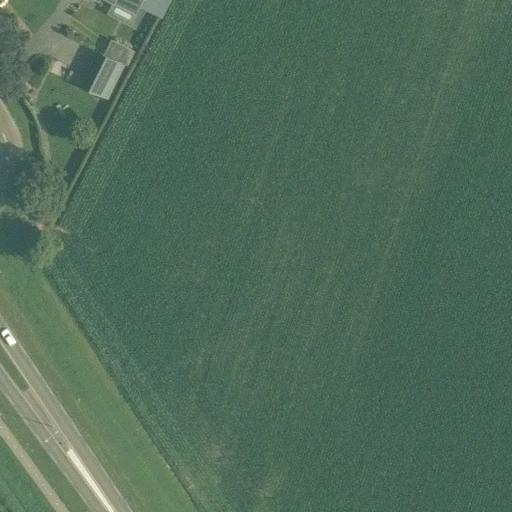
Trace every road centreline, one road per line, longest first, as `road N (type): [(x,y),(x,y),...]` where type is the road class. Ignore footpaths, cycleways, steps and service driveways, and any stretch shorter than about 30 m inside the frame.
road 1 (primary): [(109,510),(0,329)]
road 2 (primary): [(0,377),(109,510)]
